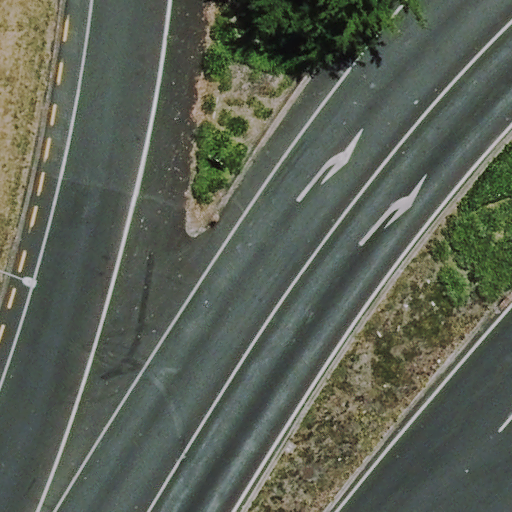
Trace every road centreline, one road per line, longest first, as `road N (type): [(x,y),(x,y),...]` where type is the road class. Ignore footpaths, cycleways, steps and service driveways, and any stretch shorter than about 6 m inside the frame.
road 1 (trunk): [(146,511),(312,288),(511,49)]
road 2 (trunk): [(28,511),(129,0)]
